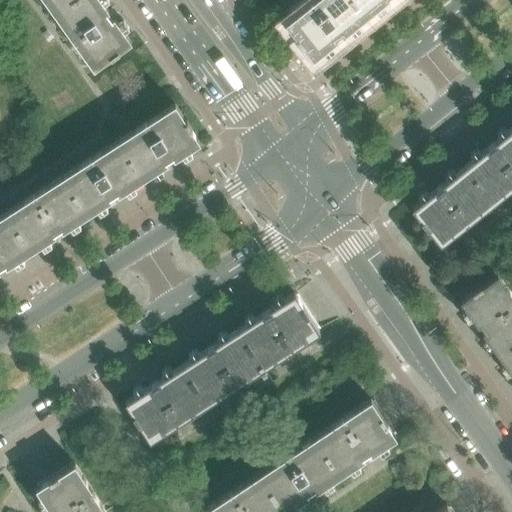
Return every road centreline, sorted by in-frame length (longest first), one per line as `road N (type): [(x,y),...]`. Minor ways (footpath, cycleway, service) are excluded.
road 1 (secondary): [(0,422),(314,216)]
road 2 (secondary): [(272,159),(0,339)]
road 3 (residential): [(511,475),(342,238)]
road 4 (secondary): [(333,200),(511,56)]
road 5 (secondary): [(474,0),(299,137)]
road 6 (tertiary): [(159,0),(272,159)]
road 7 (tertiary): [(299,137),(204,0)]
